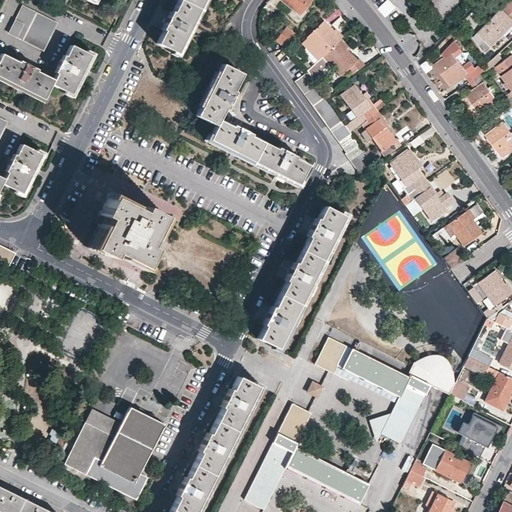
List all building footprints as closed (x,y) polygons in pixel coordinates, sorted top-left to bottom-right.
[(176,0),(171,11),(169,10),(164,18),(160,28),(162,29),(155,43),(175,53),(201,0),(176,0)] [(268,0),(267,1),(273,6),(277,0),(278,0),(291,10),(298,16),(304,9),(311,0),(268,0)] [(389,0),(386,0),(378,7),(385,15),(395,6),(389,0)] [(511,5),(508,2),(506,0),(502,0),(500,3),(503,6),(496,13),(478,31),(491,45),(511,23),(511,5)] [(502,0),(495,0),(489,6),(496,13),(503,6),(500,3),(502,0)] [(43,50),(57,23),(23,6),(9,32),(43,50)] [(298,16),(291,10),(287,14),(298,22),(306,11),(304,9),(298,16)] [(302,45),(319,61),(322,58),(325,55),(339,40),(342,38),(334,30),(332,32),(322,23),(306,39),(306,40),(302,45)] [(296,34),(286,26),(276,39),(285,47),(296,34)] [(491,45),(478,31),(474,36),(485,51),(491,45)] [(339,40),(325,55),(331,63),(329,64),(341,76),(347,71),(352,76),(363,66),(357,59),(355,61),(344,49),(346,48),(339,40)] [(70,93),(90,54),(70,44),(65,55),(63,55),(54,72),(56,73),(53,79),(37,71),(38,68),(20,60),(19,62),(1,53),(0,54),(0,77),(43,99),(51,84),(70,93)] [(450,85),(464,75),(469,82),(481,73),(476,66),(474,68),(467,73),(463,67),(452,51),(435,64),(450,85)] [(325,55),(322,58),(329,64),(331,63),(325,55)] [(511,102),(511,61),(511,62),(508,58),(496,66),(500,72),(511,88),(511,94),(511,95),(511,96),(509,99),(511,102)] [(467,73),(474,68),(469,62),(463,67),(467,73)] [(232,90),(241,72),(221,63),(195,116),(213,126),(207,140),(295,184),(306,164),(293,157),(294,155),(284,150),(276,147),(275,148),(249,135),(250,133),(241,129),(231,124),(230,126),(217,120),(223,109),(225,110),(231,100),(235,91),(232,90)] [(316,64),(308,72),(312,79),(322,70),(316,64)] [(500,72),(496,66),(489,71),(493,77),(500,72)] [(362,178),(376,167),(375,165),(365,151),(350,131),(346,126),(326,97),(312,79),(308,72),(296,81),(347,153),(346,154),(362,178)] [(476,119),(481,115),(499,103),(488,88),(484,82),(486,80),(481,73),(469,82),(474,88),(466,94),(467,95),(462,99),(476,119)] [(505,99),(494,84),(488,88),(499,103),(505,99)] [(365,120),(376,112),(366,98),(365,99),(355,86),(339,98),(354,120),(355,119),(358,122),(361,119),(363,121),(365,120)] [(385,126),(385,125),(376,112),(365,120),(365,121),(361,125),(365,130),(364,131),(370,138),(380,152),(384,158),(399,146),(385,126)] [(355,119),(354,120),(346,126),(350,131),(363,121),(361,119),(358,122),(355,119)] [(502,155),(511,148),(511,132),(504,121),(486,134),(502,155)] [(370,138),(364,131),(360,135),(365,142),(370,138)] [(33,167),(40,153),(21,143),(15,154),(13,153),(4,171),(6,172),(3,178),(0,176),(0,185),(1,183),(20,193),(33,167)] [(368,149),(365,151),(375,165),(379,161),(375,156),(374,157),(368,149)] [(416,187),(426,180),(416,167),(419,165),(409,150),(390,165),(405,185),(402,188),(406,194),(408,193),(416,187)] [(406,194),(399,200),(403,204),(411,198),(412,200),(415,198),(430,220),(445,210),(444,208),(453,201),(447,192),(437,199),(434,195),(436,194),(426,180),(416,187),(408,193),(406,194)] [(148,239),(160,214),(141,205),(139,210),(109,195),(105,202),(96,221),(100,223),(89,247),(98,252),(107,257),(110,251),(140,266),(152,242),(148,239)] [(481,213),(474,203),(466,209),(473,218),(481,213)] [(276,348),(342,216),(322,206),(316,218),(314,218),(310,225),(305,236),(307,237),(294,263),(292,262),(287,271),(282,280),(284,281),(272,307),(270,306),(265,315),(260,324),(262,326),(256,338),(276,348)] [(463,246),(468,242),(480,233),(471,220),(473,218),(466,209),(450,221),(456,230),(453,232),(463,246)] [(447,223),(453,232),(456,230),(450,221),(447,223)] [(0,263),(8,267),(15,253),(0,245),(0,263)] [(453,247),(440,256),(449,268),(462,259),(453,247)] [(486,308),(481,312),(485,318),(495,311),(500,307),(498,304),(490,310),(488,307),(510,292),(503,281),(501,283),(491,270),(475,281),(475,282),(470,286),(471,287),(465,291),(475,303),(480,299),(486,308)] [(223,315),(227,308),(214,302),(211,309),(223,315)] [(495,311),(485,318),(500,325),(507,329),(511,320),(495,311)] [(511,330),(507,329),(500,325),(499,328),(504,331),(499,340),(507,344),(498,362),(511,369),(511,330)] [(436,416),(447,394),(447,393),(453,382),(450,381),(451,379),(451,376),(451,374),(451,372),(450,369),(449,367),(448,365),(447,363),(445,361),(443,359),(440,358),(437,357),(435,356),(432,356),(428,356),(425,357),(422,359),(419,361),(417,364),(411,375),(409,378),(349,347),(350,344),(334,336),(321,362),(340,372),(342,368),(399,397),(418,407),(436,416)] [(481,342),(475,338),(470,348),(476,352),(481,342)] [(476,352),(470,348),(466,356),(487,366),(491,359),(476,352)] [(487,366),(466,356),(461,366),(478,374),(480,372),(483,373),(487,366)] [(501,410),(511,387),(511,378),(497,371),(483,401),(501,410)] [(192,511),(256,386),(237,376),(230,389),(229,389),(225,397),(219,407),(220,408),(208,433),(206,432),(202,441),(197,451),(198,452),(186,477),(184,476),(180,484),(175,495),(176,496),(168,511),(192,511)] [(316,379),(311,389),(322,394),(327,384),(316,379)] [(456,398),(461,400),(466,391),(468,386),(455,379),(453,382),(447,393),(456,398)] [(443,401),(451,405),(452,406),(456,398),(447,393),(447,394),(443,401)] [(418,407),(399,397),(390,415),(387,422),(406,431),(418,407)] [(447,428),(461,400),(456,398),(452,406),(451,405),(444,419),(441,425),(447,428)] [(243,499),(264,510),(286,466),(357,503),(367,483),(295,447),(302,434),(300,433),(312,409),(293,400),(243,499)] [(436,416),(444,419),(451,405),(443,401),(436,416)] [(127,408),(119,423),(91,408),(84,422),(70,449),(66,447),(59,460),(134,498),(145,478),(138,473),(162,426),(127,408)] [(483,427),(488,418),(473,412),(462,434),(479,442),(486,428),(483,427)] [(371,421),(377,441),(382,432),(387,422),(390,415),(371,421)] [(444,419),(436,416),(428,432),(441,438),(442,439),(447,428),(441,425),(444,419)] [(406,431),(387,422),(382,432),(401,487),(413,462),(406,431)] [(441,438),(428,432),(426,437),(438,443),(441,438)] [(438,443),(426,437),(423,441),(436,448),(438,443)] [(465,471),(470,461),(443,448),(442,450),(439,448),(431,466),(434,468),(433,469),(455,480),(462,470),(465,471)] [(427,464),(415,458),(413,462),(425,468),(427,464)] [(410,469),(422,475),(425,468),(413,462),(410,469)] [(423,476),(422,475),(410,469),(401,487),(406,489),(410,483),(417,486),(423,476)] [(0,511),(1,511),(51,511),(46,509),(0,486),(0,511)] [(449,505),(450,500),(431,490),(424,505),(428,507),(425,511),(449,511),(452,507),(449,505)] [(497,511),(511,511),(511,506),(503,501),(497,511)]
